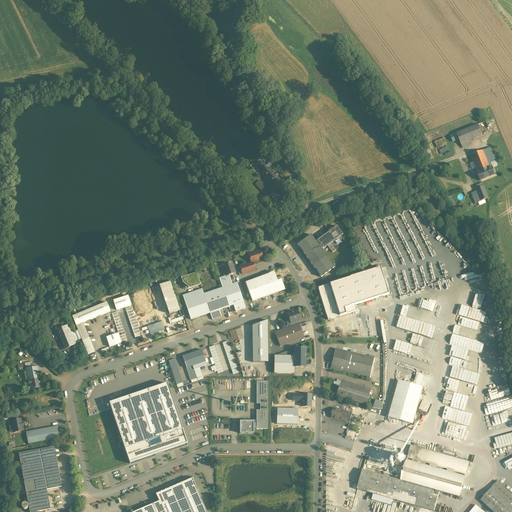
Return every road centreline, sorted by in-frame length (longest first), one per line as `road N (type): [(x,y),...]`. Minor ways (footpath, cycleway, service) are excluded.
road 1 (unclassified): [(307,298),(83,374),(69,392),(87,484),(96,493),(211,448),(317,447)]
road 2 (unclassified): [(256,223),(43,0)]
road 3 (residential): [(256,223),(25,299),(0,315)]
road 4 (unclassified): [(317,447),(317,336),(307,298)]
